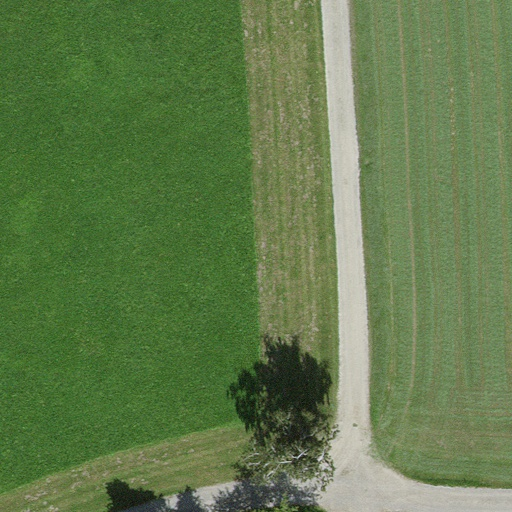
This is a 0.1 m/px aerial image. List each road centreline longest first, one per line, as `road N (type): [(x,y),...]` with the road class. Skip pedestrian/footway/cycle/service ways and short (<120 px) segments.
road 1 (track): [(366,496),(355,437),(336,0)]
road 2 (track): [(176,511),(296,484),(366,496)]
road 3 (track): [(511,502),(366,496)]
